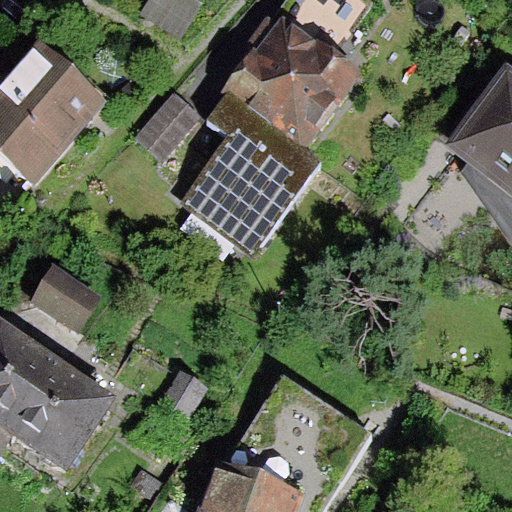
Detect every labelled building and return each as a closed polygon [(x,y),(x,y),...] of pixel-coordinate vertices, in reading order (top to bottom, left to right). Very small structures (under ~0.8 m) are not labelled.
[(184,0),(167,0),(157,28),(195,43),(208,9),(184,0)] [(277,0),(167,187),(256,239),(396,0),(277,0)] [(511,185),(511,62),(488,46),(425,136),(507,193),(511,185)] [(112,107),(47,53),(0,108),(0,164),(38,196),(112,107)] [(51,284),(42,304),(93,326),(102,306),(51,284)] [(48,309),(33,334),(67,355),(82,330),(48,309)] [(2,336),(0,338),(0,424),(67,473),(110,414),(79,391),(29,356),(2,336)] [(218,476),(204,511),(290,511),(294,504),(218,476)]
